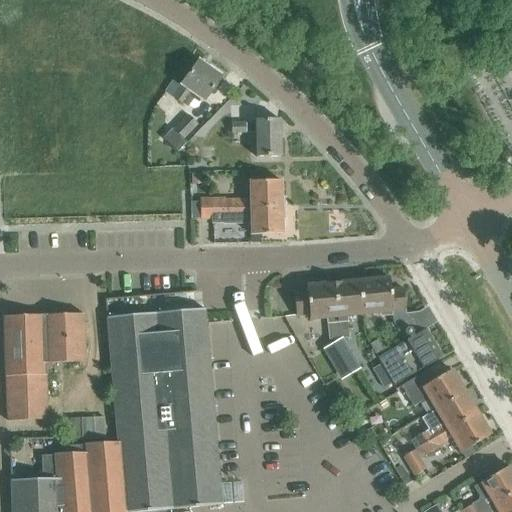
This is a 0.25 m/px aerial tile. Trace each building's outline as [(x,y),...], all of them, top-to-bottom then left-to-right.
[(0,5),(0,26),(44,27),(44,45),(68,45),(68,30),(80,30),(80,6),(0,5)] [(89,32),(131,49),(123,69),(144,78),(151,60),(167,66),(179,36),(100,5),(89,32)] [(102,80),(111,59),(101,55),(92,75),(102,80)] [(189,93),(199,100),(202,102),(221,74),(198,58),(178,86),(172,81),(165,91),(171,96),(171,97),(181,104),(189,93)] [(30,72),(2,73),(4,152),(32,151),(31,119),(49,119),(49,110),(69,110),(69,90),(30,91),(30,72)] [(155,108),(165,119),(173,111),(163,100),(155,108)] [(185,143),(200,128),(187,115),(172,130),(185,143)] [(244,132),(254,132),(255,156),(279,156),(278,118),(254,119),(254,123),(244,123),(244,122),(230,122),(230,133),(244,133),(244,132)] [(52,132),(34,132),(34,144),(52,144),(52,132)] [(190,184),(201,184),(201,173),(190,173),(190,184)] [(222,198),(211,198),(211,209),(223,208),(242,208),(249,208),(280,207),(280,180),(248,181),(249,198),(222,199),(222,198)] [(211,198),(199,198),(199,200),(200,210),(200,219),(211,219),(211,209),(211,198)] [(280,207),(249,208),(250,234),(281,234),(280,207)] [(223,208),(211,209),(211,219),(223,219),(223,217),(242,217),(242,208),(223,208)] [(170,234),(171,214),(166,214),(166,223),(142,222),(141,232),(170,234)] [(389,277),(358,280),(361,314),(391,311),(392,322),(395,322),(406,340),(375,358),(384,372),(390,383),(392,386),(436,359),(408,313),(405,313),(402,288),(390,289),(389,277)] [(358,280),(333,282),(339,338),(348,337),(346,316),(361,314),(358,280)] [(293,291),(295,316),(309,314),(309,319),(326,318),(328,339),(339,338),(333,282),(305,285),(305,290),(293,291)] [(416,316),(421,325),(432,319),(423,302),(408,310),(412,318),(416,316)] [(204,308),(105,317),(116,445),(118,444),(123,511),(158,511),(220,504),(205,323),(204,308)] [(83,362),(82,314),(2,316),(5,420),(46,419),(44,363),(83,362)] [(325,349),(341,376),(355,368),(339,341),(325,349)] [(428,398),(435,409),(464,392),(450,370),(443,374),(437,364),(400,386),(411,405),(423,398),(424,400),(428,398)] [(382,388),(390,383),(384,372),(376,377),(382,388)] [(428,429),(414,437),(413,438),(417,447),(418,447),(476,413),(464,392),(435,409),(441,421),(428,429)] [(474,453),(470,446),(489,435),(476,413),(418,447),(417,447),(401,457),(413,476),(425,469),(419,459),(425,455),(439,447),(438,447),(452,438),(464,458),(474,453)] [(69,439),(104,438),(103,416),(68,418),(69,439)] [(123,511),(118,444),(116,445),(65,446),(65,455),(40,455),(41,479),(10,480),(10,511),(123,511)] [(460,511),(478,511),(511,491),(511,474),(507,466),(501,469),(497,463),(476,475),(480,483),(473,487),(477,494),(478,496),(477,501),(474,503),(460,511)] [(511,511),(511,491),(478,511),(511,511)]
